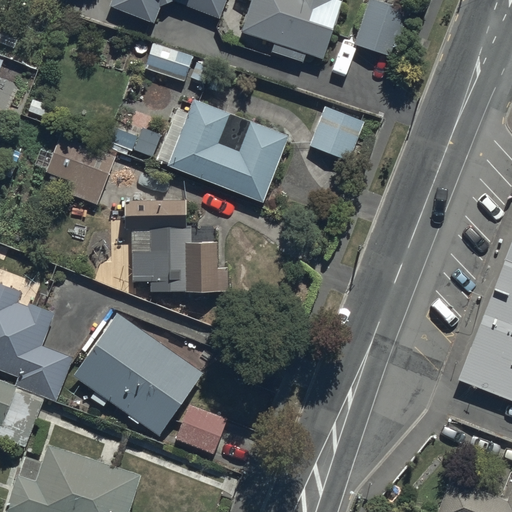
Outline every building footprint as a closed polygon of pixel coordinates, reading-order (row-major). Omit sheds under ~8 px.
[(108,0),(107,5),(155,24),(161,8),(173,3),(217,21),(225,0),(108,0)] [(252,0),(240,39),(319,64),(338,0),(252,0)] [(369,0),(354,46),(398,60),(413,14),(371,0),(369,0)] [(348,42),(331,42),(332,72),(349,72),(348,42)] [(146,67),(201,90),(211,67),(156,44),(146,67)] [(165,166),(263,205),(290,137),(191,99),(165,166)] [(324,107),(309,147),(350,162),(364,122),(324,107)] [(116,157),(58,138),(46,175),(71,184),(68,192),(100,203),(116,157)] [(188,197),(124,202),(131,292),(223,285),(219,240),(191,242),(188,197)] [(511,267),(466,381),(511,399),(511,267)] [(0,376),(57,399),(74,358),(44,346),(58,311),(0,287),(0,376)] [(118,313),(73,377),(158,437),(203,373),(118,313)] [(0,439),(23,449),(43,401),(0,383),(0,439)] [(189,407),(176,439),(212,455),(226,422),(189,407)] [(3,511),(129,511),(140,477),(48,447),(36,482),(16,476),(3,511)] [(452,474),(436,511),(511,511),(511,485),(507,496),(452,474)]
